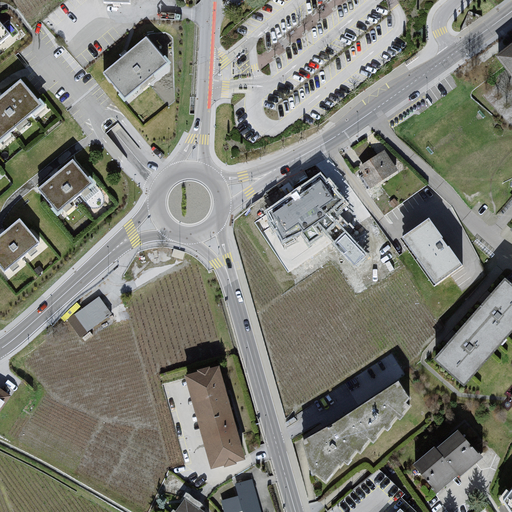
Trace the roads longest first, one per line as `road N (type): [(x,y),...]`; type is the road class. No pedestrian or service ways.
road 1 (secondary): [(227,276),(295,511)]
road 2 (residential): [(370,112),(511,258)]
road 3 (secondary): [(117,246),(0,348)]
road 4 (residential): [(325,142),(398,248)]
road 5 (residential): [(201,121),(213,0)]
